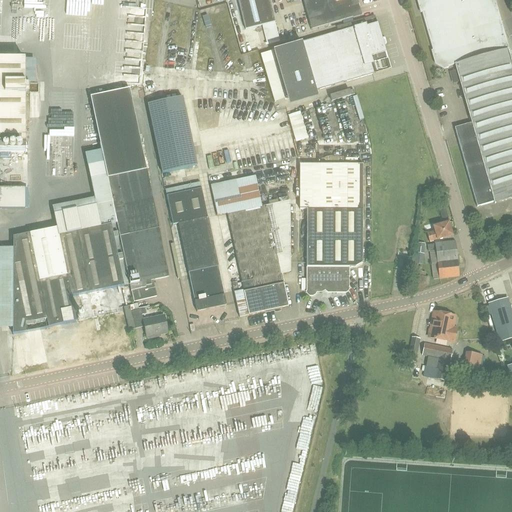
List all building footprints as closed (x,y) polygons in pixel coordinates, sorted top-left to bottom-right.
[(245,30),(275,22),(269,0),(237,0),(238,0),(245,30)] [(286,0),(287,2),(291,0),(302,0),(311,30),(361,15),(357,0),(286,0)] [(511,197),(511,68),(492,0),(417,0),(418,0),(436,63),(444,67),(455,64),(471,123),(454,128),(477,206),(494,201),(494,203),(511,197)] [(366,24),(261,54),(275,102),(391,69),(384,45),(385,44),(384,39),(383,39),(382,39),(377,23),(367,26),(366,24)] [(250,42),(252,48),(264,45),(263,40),(250,42)] [(0,209),(24,209),(24,189),(0,188),(0,152),(24,153),(24,94),(29,94),(29,83),(24,83),(24,59),(0,59),(0,209)] [(129,89),(90,97),(96,128),(99,143),(100,151),(101,151),(102,157),(104,165),(105,169),(129,284),(133,302),(157,296),(153,280),(169,277),(146,169),(145,161),(129,89)] [(162,174),(197,166),(182,98),(147,105),(162,174)] [(305,112),(292,115),(300,142),(312,139),(305,112)] [(13,238),(13,335),(76,322),(71,297),(124,286),(129,284),(105,169),(104,165),(102,157),(101,151),(100,151),(85,154),(101,227),(58,236),(57,229),(13,238)] [(363,263),(363,165),(359,165),(345,165),(332,165),(300,165),(300,210),(307,210),(306,267),(306,291),(305,291),(305,292),(306,292),(308,294),(310,296),(312,296),(315,294),(316,292),(316,290),(317,290),(322,290),(324,289),(326,291),(328,292),(338,292),(345,292),(347,291),(349,289),(350,289),(350,288),(349,288),(349,267),(355,267),(363,263)] [(261,207),(254,177),(211,187),(217,216),(227,214),(242,283),(238,284),(237,282),(231,283),(234,293),(239,317),(249,315),(288,307),(283,284),(281,274),(290,272),(289,201),(261,207)] [(226,306),(201,182),(165,190),(173,225),(178,224),(196,312),(226,306)] [(443,222),(449,221),(445,208),(439,210),(443,222)] [(450,230),(448,223),(434,227),(435,231),(427,234),(429,242),(433,241),(434,242),(440,241),(440,239),(452,236),(451,234),(452,233),(451,230),(450,230)] [(441,243),(440,241),(434,242),(434,243),(435,244),(427,245),(428,251),(430,251),(430,255),(436,254),(437,262),(431,263),(433,279),(459,276),(455,242),(441,243)] [(416,253),(424,254),(425,244),(417,243),(416,253)] [(414,264),(423,265),(424,255),(415,255),(414,264)] [(401,287),(405,287),(409,263),(404,262),(400,287),(401,287)] [(499,342),(511,338),(511,313),(507,298),(488,304),(499,342)] [(135,311),(133,305),(129,306),(130,306),(124,307),(129,331),(139,328),(135,311)] [(139,328),(143,327),(140,316),(146,315),(145,309),(139,310),(135,311),(139,328)] [(439,340),(444,314),(434,312),(429,338),(439,340)] [(454,343),(456,332),(452,331),(455,317),(444,314),(439,340),(454,343)] [(120,331),(126,330),(123,315),(117,316),(120,331)] [(147,337),(167,332),(164,317),(143,321),(147,337)] [(416,359),(420,339),(411,337),(408,357),(407,361),(415,362),(416,358),(416,359)] [(446,382),(452,350),(424,344),(422,355),(432,358),(431,362),(427,361),(426,367),(430,368),(428,376),(428,378),(434,379),(446,382)] [(274,397),(273,385),(259,386),(260,398),(274,397)] [(262,408),(274,407),(273,398),(261,399),(262,408)] [(40,506),(45,511),(48,511),(55,507),(47,499),(40,506)]
